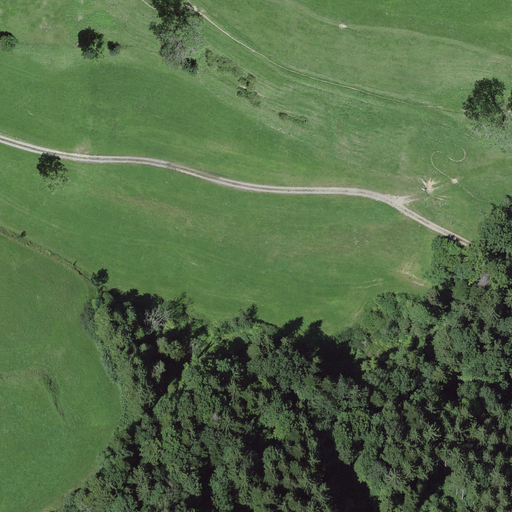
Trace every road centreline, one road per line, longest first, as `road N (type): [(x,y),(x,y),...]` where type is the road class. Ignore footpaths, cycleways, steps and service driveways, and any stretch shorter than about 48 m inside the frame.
road 1 (track): [(511,164),(433,195),(390,202),(371,194),(255,190),(145,161),(71,160),(0,139)]
road 2 (track): [(390,202),(511,275)]
